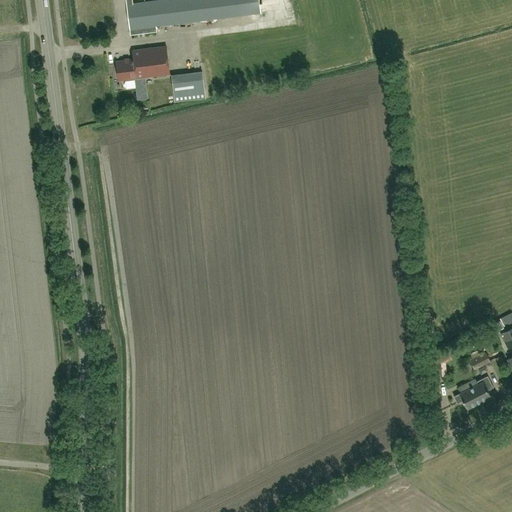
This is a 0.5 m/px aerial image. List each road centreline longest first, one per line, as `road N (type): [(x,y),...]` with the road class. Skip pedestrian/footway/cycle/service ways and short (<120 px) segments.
road 1 (secondary): [(84,511),(85,339),(41,0)]
road 2 (tertiary): [(314,511),(511,414)]
